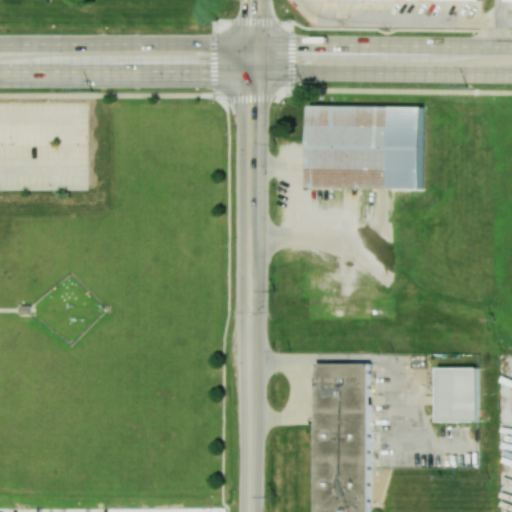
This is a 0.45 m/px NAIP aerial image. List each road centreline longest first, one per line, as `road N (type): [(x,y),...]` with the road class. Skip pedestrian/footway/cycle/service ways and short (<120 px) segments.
road 1 (secondary): [(243,72),(243,313),(252,419)]
road 2 (secondary): [(252,419),(262,72)]
road 3 (primary): [(511,46),(252,44)]
road 4 (primary): [(252,44),(0,44)]
road 5 (primary): [(262,72),(511,73)]
road 6 (primary): [(0,72),(243,72)]
